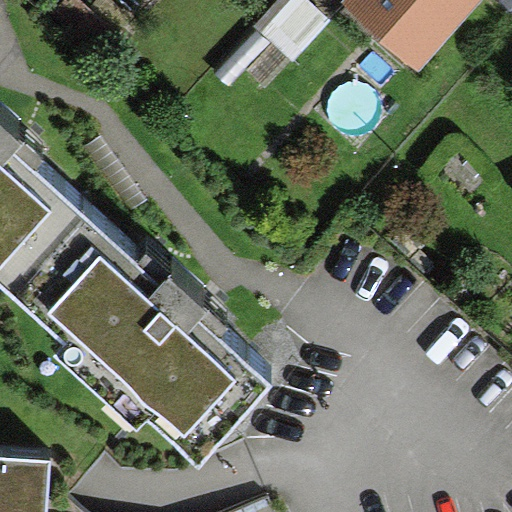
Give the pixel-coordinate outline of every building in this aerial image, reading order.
[(79,0),(73,0),(53,19),(70,38),(94,16),(79,0)] [(321,19),(297,0),(294,0),(263,37),(289,58),(321,19)] [(353,0),(350,3),(419,61),(471,0),(353,0)] [(0,283),(66,345),(54,357),(139,431),(149,421),(198,471),(271,386),(199,322),(211,308),(172,276),(160,285),(16,153),(25,144),(0,120),(0,283)] [(0,511),(44,511),(48,460),(0,456),(0,511)]
